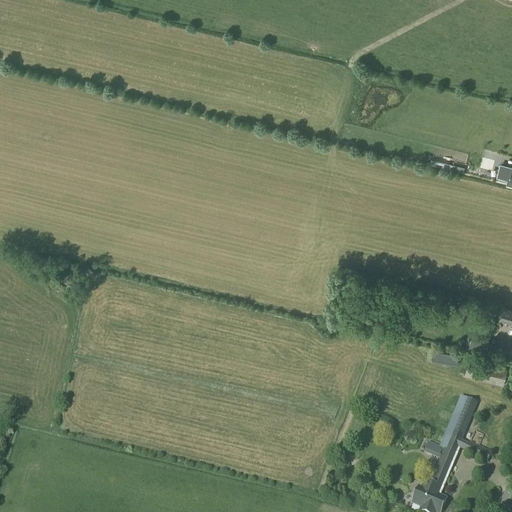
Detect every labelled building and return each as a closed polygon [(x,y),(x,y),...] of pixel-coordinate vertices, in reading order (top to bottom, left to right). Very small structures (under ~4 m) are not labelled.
[(507,169),(499,167),(496,178),(508,181),(507,185),(511,185),(511,167),(507,166),(507,169)] [(511,311),(503,309),(500,321),(511,324),(511,311)] [(432,362),(457,366),(459,356),(434,351),(432,362)] [(507,370),(468,360),(463,376),(503,386),(507,370)] [(423,491),(419,489),(413,503),(425,507),(422,511),(441,511),(447,500),(438,497),(459,448),(487,462),(492,453),(470,443),(469,445),(461,442),(477,404),(461,397),(440,448),(427,443),(424,452),(440,459),(430,484),(426,483),(423,491)]
